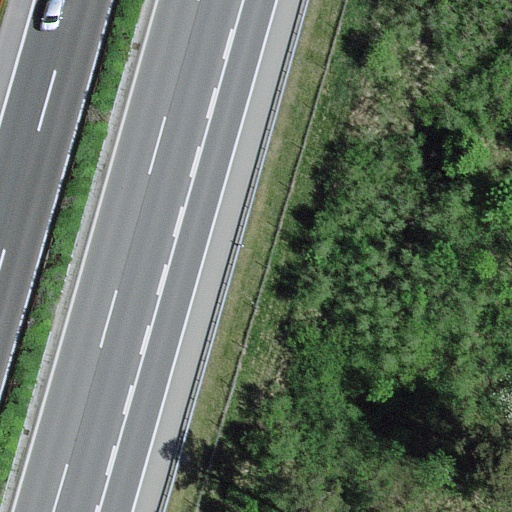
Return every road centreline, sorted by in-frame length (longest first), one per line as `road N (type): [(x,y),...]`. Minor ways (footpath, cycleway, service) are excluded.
road 1 (motorway): [(61,511),(199,0)]
road 2 (motorway): [(75,0),(0,267)]
